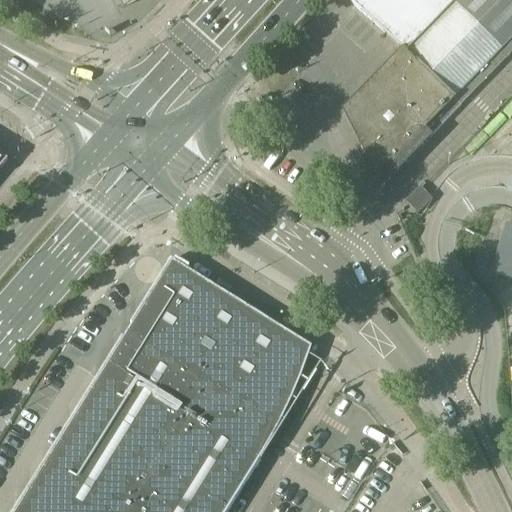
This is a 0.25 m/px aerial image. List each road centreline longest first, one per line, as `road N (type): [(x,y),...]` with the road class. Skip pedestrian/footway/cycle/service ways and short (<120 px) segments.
road 1 (residential): [(489,511),(421,382),(367,311),(254,234)]
road 2 (primary): [(0,337),(153,160)]
road 3 (primary): [(118,124),(0,268)]
road 4 (primary): [(233,0),(118,124)]
road 5 (tertiary): [(118,124),(85,94),(0,45)]
road 6 (primary): [(254,234),(207,102)]
road 7 (primary): [(207,102),(299,0)]
road 8 (residential): [(254,234),(153,160)]
